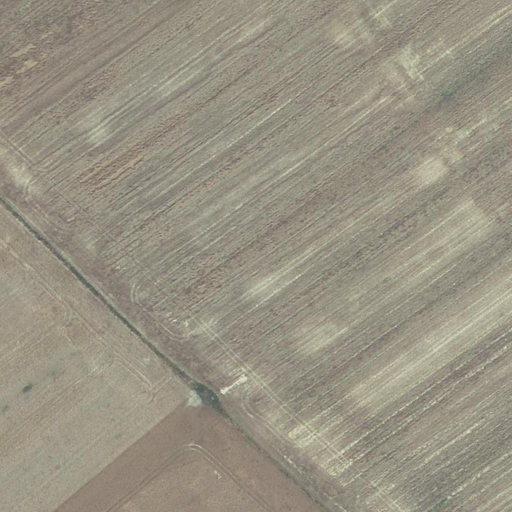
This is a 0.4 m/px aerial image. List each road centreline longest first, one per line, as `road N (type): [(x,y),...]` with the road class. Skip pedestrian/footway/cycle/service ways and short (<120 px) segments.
road 1 (track): [(340,511),(0,195)]
road 2 (track): [(511,159),(407,0)]
